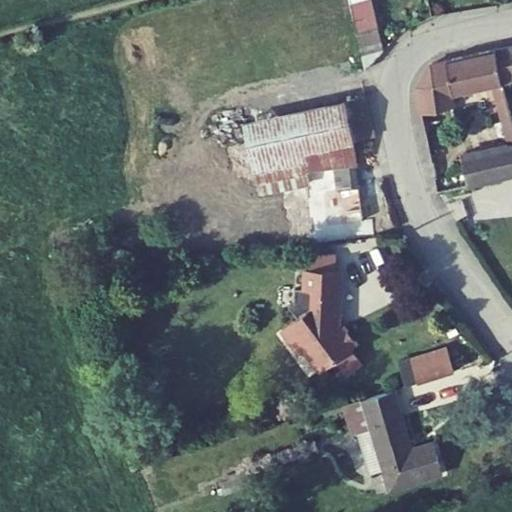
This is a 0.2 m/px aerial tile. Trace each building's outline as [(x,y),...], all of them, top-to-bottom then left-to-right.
[(326,0),(345,78),(367,62),(351,0),(326,0)] [(500,85),(511,83),(511,49),(493,54),(500,85)] [(511,185),(511,142),(510,132),(500,85),(493,54),(430,70),(416,92),(421,121),(451,116),(450,110),(454,101),(495,93),(508,155),(493,157),(500,188),(511,185)] [(342,111),(339,98),(237,121),(249,179),(307,167),(353,157),(351,149),(342,111)] [(361,106),(342,111),(351,149),(370,145),(361,106)] [(353,157),(307,167),(309,180),(357,173),(353,157)] [(493,157),(478,161),(484,191),(500,188),(493,157)] [(459,165),(466,195),(484,191),(478,161),(459,165)] [(374,237),(357,173),(309,180),(312,193),(321,191),(335,246),(374,237)] [(511,232),(496,235),(506,282),(511,280),(511,232)] [(290,293),(314,290),(312,276),(288,279),(290,293)] [(314,290),(290,293),(283,295),(285,316),(293,315),(295,333),(268,359),(288,380),(295,374),(315,394),(326,383),(338,396),(353,382),(341,369),(346,365),(329,347),(324,353),(316,344),(322,339),(323,337),(317,290),(314,290)] [(324,353),(329,347),(322,339),(316,344),(324,353)] [(427,371),(402,380),(405,388),(430,378),(427,371)] [(392,383),(401,407),(436,394),(430,378),(405,388),(402,380),(392,383)] [(346,427),(375,511),(392,511),(432,497),(421,466),(400,474),(378,416),(346,427)]
